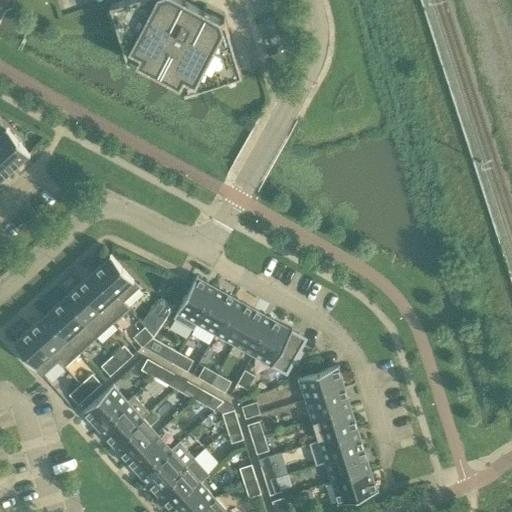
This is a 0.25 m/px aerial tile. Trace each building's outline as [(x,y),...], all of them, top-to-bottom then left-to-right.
[(122,23),(116,25),(123,48),(129,46),(142,53),(137,62),(140,63),(140,62),(157,71),(156,72),(159,73),(159,72),(176,81),(176,82),(178,83),(183,74),(195,81),(197,87),(220,80),(219,73),(236,68),(238,74),(241,74),(240,71),(224,20),(225,20),(224,17),(221,18),(222,20),(210,15),(209,17),(202,13),(204,10),(202,8),(202,10),(185,1),(185,0),(123,0),(112,3),(109,4),(110,7),(117,5),(122,23)] [(0,154),(12,168),(28,153),(29,155),(30,154),(6,127),(6,128),(0,121),(0,154)] [(0,154),(0,178),(12,168),(0,154)] [(123,302),(124,301),(139,287),(133,280),(134,280),(110,253),(109,254),(110,255),(94,270),(123,302)] [(94,270),(78,284),(113,323),(129,308),(124,301),(123,302),(94,270)] [(193,329),(197,323),(196,322),(216,287),(197,277),(198,276),(197,275),(173,318),(193,329)] [(113,323),(78,284),(62,299),(97,337),(113,323)] [(216,287),(196,322),(197,323),(215,333),(235,298),(216,287)] [(235,298),(215,333),(234,343),(253,308),(235,298)] [(62,299),(46,313),(81,352),(97,337),(62,299)] [(165,318),(172,307),(160,300),(154,312),(165,318)] [(272,319),(253,308),(234,343),(253,354),(272,319)] [(81,352),(46,313),(30,328),(59,360),(58,360),(64,367),(81,352)] [(272,319),(253,354),(271,364),(271,366),(272,366),(272,365),(286,372),(293,361),(296,363),(302,351),(299,349),(306,338),(292,330),(293,328),(292,328),(291,329),(272,319)] [(135,335),(144,345),(154,336),(145,326),(135,335)] [(59,360),(30,328),(14,342),(13,341),(12,342),(36,368),(42,374),(58,360),(59,360)] [(171,347),(165,358),(174,363),(180,352),(171,347)] [(120,348),(113,355),(122,365),(129,358),(120,348)] [(189,357),(180,352),(174,363),(182,368),(189,357)] [(122,365),(113,355),(105,361),(114,372),(122,365)] [(161,365),(152,360),(146,372),(155,377),(161,365)] [(170,370),(161,365),(155,377),(163,381),(170,370)] [(306,399),(344,387),(337,367),(339,366),(338,365),(297,378),(298,379),(299,379),(306,399)] [(218,373),(209,368),(203,380),(211,384),(218,373)] [(248,390),(256,375),(245,369),(237,383),(248,390)] [(218,373),(211,384),(220,389),(226,378),(218,373)] [(88,377),(81,383),(90,393),(97,387),(88,377)] [(90,393),(81,383),(73,390),(82,400),(90,393)] [(98,428),(128,401),(113,385),(114,384),(113,383),(81,412),(82,413),(83,412),(98,428)] [(192,383),(186,394),(194,399),(195,398),(201,388),(192,383)] [(350,407),(344,387),(306,399),(312,419),(350,407)] [(195,398),(194,399),(203,404),(209,393),(201,388),(195,398)] [(134,395),(128,401),(98,428),(112,444),(142,417),(143,418),(149,412),(134,395)] [(245,418),(257,414),(253,402),(241,406),(245,418)] [(350,407),(312,419),(319,440),(357,428),(350,407)] [(239,424),(236,414),(223,418),(226,428),(239,424)] [(142,417),(112,444),(127,460),(156,433),(143,418),(142,417)] [(242,434),(239,424),(226,428),(229,437),(242,434)] [(264,435),(261,425),(249,429),(252,439),(264,435)] [(357,428),(319,440),(309,443),(315,464),(325,461),(363,448),(357,428)] [(171,449),(156,433),(127,460),(141,476),(171,449)] [(267,444),(264,435),(252,439),(255,448),(267,444)] [(180,441),(171,449),(141,476),(156,492),(194,457),(180,441)] [(370,469),(363,448),(325,461),(332,481),(370,469)] [(194,457),(156,492),(170,508),(200,481),(209,473),(194,457)] [(277,476),(274,466),(262,470),(265,480),(277,476)] [(256,479),(253,469),(241,473),(244,482),(256,479)] [(370,469),(332,481),(338,502),(337,502),(337,503),(378,490),(378,489),(376,490),(370,469)] [(277,476),(265,480),(268,489),(280,486),(277,476)] [(259,488),(256,479),(244,482),(247,492),(259,488)] [(196,511),(214,496),(200,481),(170,508),(173,511),(196,511)] [(227,511),(214,496),(196,511),(229,511),(230,511),(229,511),(227,511)] [(272,500),(275,511),(278,511),(288,509),(284,497),(272,500)]
